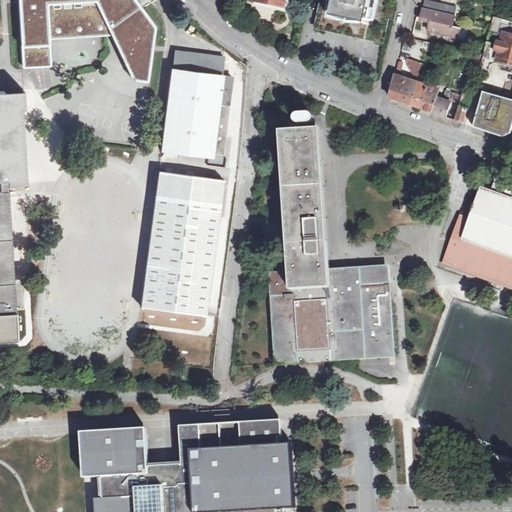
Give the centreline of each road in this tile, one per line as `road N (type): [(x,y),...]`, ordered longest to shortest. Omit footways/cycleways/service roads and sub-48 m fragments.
road 1 (residential): [(381,110),(260,57),(196,0)]
road 2 (residential): [(511,154),(381,110)]
